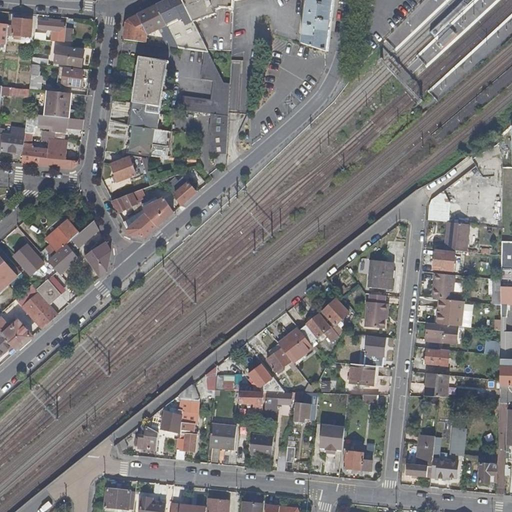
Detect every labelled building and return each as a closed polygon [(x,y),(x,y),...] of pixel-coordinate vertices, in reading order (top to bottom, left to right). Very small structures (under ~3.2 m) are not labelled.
[(191,16),(182,0),(171,0),(157,7),(168,28),(178,48),(191,49),(179,23),(191,16)] [(231,50),(233,0),(182,0),(191,16),(208,50),(231,50)] [(332,0),(306,0),(305,29),(304,35),(303,44),(328,52),(330,23),(332,0)] [(168,28),(157,7),(139,16),(148,35),(160,29),(169,46),(178,48),(168,28)] [(148,35),(139,16),(133,19),(130,21),(127,25),(125,38),(147,42),(148,35)] [(208,50),(191,16),(179,23),(191,49),(205,52),(209,52),(208,50)] [(31,37),(32,21),(14,20),(13,21),(12,26),(12,35),(31,37)] [(66,28),(67,24),(61,24),(61,21),(50,20),(50,23),(40,22),(39,30),(58,32),(58,42),(65,43),(65,41),(66,28)] [(7,39),(8,25),(0,24),(0,43),(6,45),(7,39)] [(441,49),(456,34),(451,29),(436,44),(441,49)] [(55,42),(54,63),(85,65),(85,44),(55,42)] [(229,117),(230,84),(224,83),(209,52),(205,52),(202,79),(214,81),(211,100),(182,96),(180,110),(194,112),(212,115),(229,117)] [(41,65),(42,55),(33,54),(32,64),(40,65),(41,65)] [(163,90),(167,61),(139,56),(137,71),(132,102),(147,104),(160,106),(163,90)] [(39,76),(40,65),(32,64),(31,76),(39,76)] [(82,89),(84,72),(65,68),(64,80),(62,80),(61,86),(82,89)] [(41,91),(42,83),(39,82),(31,82),(30,90),(41,91)] [(29,97),(30,90),(2,87),(1,94),(29,97)] [(68,119),(72,94),(49,91),(47,107),(34,105),(28,105),(27,115),(47,116),(68,119)] [(159,114),(146,112),(147,104),(132,102),(128,123),(131,124),(157,128),(159,114)] [(159,114),(160,106),(147,104),(146,112),(159,114)] [(33,128),(33,122),(36,123),(36,128),(49,129),(49,134),(42,134),(41,141),(49,141),(50,139),(66,140),(67,132),(65,131),(65,128),(70,128),(83,129),(85,121),(68,119),(47,116),(27,115),(26,130),(25,137),(25,143),(32,144),(32,140),(33,134),(35,133),(35,129),(33,128)] [(227,154),(229,117),(212,115),(210,154),(227,154)] [(128,151),(132,152),(157,155),(168,157),(168,152),(171,130),(161,128),(157,128),(131,124),(128,151)] [(25,137),(26,130),(12,128),(11,135),(25,137)] [(25,143),(25,137),(11,135),(4,135),(3,152),(24,154),(25,143)] [(79,161),(47,158),(48,150),(33,148),(31,148),(32,144),(25,143),(24,154),(22,164),(72,170),(78,165),(79,161)] [(159,183),(148,156),(143,155),(149,170),(155,184),(159,183)] [(135,173),(130,157),(125,159),(112,164),(118,182),(136,175),(135,173)] [(175,194),(189,183),(184,178),(179,182),(176,178),(170,183),(175,194)] [(181,206),(197,193),(189,183),(175,194),(181,206)] [(174,213),(164,192),(146,215),(158,227),(174,213)] [(136,204),(135,202),(131,194),(122,198),(127,208),(136,204)] [(127,208),(122,198),(112,201),(118,213),(127,208)] [(145,238),(158,227),(146,215),(128,231),(130,235),(145,238)] [(74,239),(81,233),(70,221),(69,220),(48,238),(47,240),(48,241),(52,245),(47,250),(50,254),(46,257),(49,261),(66,246),(74,239)] [(80,246),(99,230),(95,221),(81,233),(74,239),(80,246)] [(469,250),(472,224),(450,222),(447,249),(469,250)] [(106,243),(99,230),(80,246),(86,256),(106,243)] [(511,241),(502,241),(501,270),(501,276),(501,287),(511,287),(511,241)] [(107,273),(110,252),(106,243),(86,256),(95,269),(101,278),(107,273)] [(44,263),(29,246),(15,257),(31,275),(44,263)] [(61,275),(78,260),(66,246),(49,261),(61,275)] [(450,271),(451,251),(434,250),(432,269),(450,271)] [(22,273),(16,266),(12,270),(0,255),(0,292),(22,273)] [(390,290),(393,262),(371,260),(369,288),(390,290)] [(451,300),(454,275),(437,274),(436,287),(433,287),(432,298),(439,298),(451,300)] [(61,294),(48,279),(37,290),(40,293),(50,304),(61,294)] [(24,308),(40,293),(37,290),(32,285),(8,307),(15,315),(24,308)] [(511,287),(501,287),(501,305),(501,317),(506,317),(507,310),(509,310),(509,305),(507,305),(507,303),(511,303),(511,287)] [(59,314),(50,304),(40,293),(24,308),(43,328),(59,314)] [(386,319),(386,312),(388,312),(389,311),(390,303),(386,303),(386,296),(371,294),(371,301),(368,301),(366,326),(385,327),(386,319)] [(459,326),(462,301),(451,300),(439,298),(437,324),(445,325),(458,326),(459,326)] [(350,314),(338,300),(324,311),(332,322),(335,326),(337,324),(350,314)] [(331,327),(321,314),(308,324),(318,337),(326,330),(331,327)] [(33,337),(16,318),(8,325),(5,321),(1,316),(0,317),(0,331),(6,338),(14,347),(17,351),(33,337)] [(342,330),(337,324),(335,326),(332,322),(331,323),(332,326),(338,333),(339,334),(342,330)] [(318,337),(308,324),(300,330),(310,343),(318,337)] [(443,337),(445,326),(427,324),(426,335),(436,337),(443,337)] [(455,344),(458,326),(445,325),(445,326),(443,337),(443,343),(455,344)] [(338,333),(332,326),(331,327),(326,330),(330,334),(332,333),(335,336),(338,333)] [(310,343),(300,330),(298,327),(283,339),(285,341),(280,346),(283,348),(292,361),(293,362),(308,351),(313,347),(310,343)] [(0,359),(14,347),(6,338),(0,331),(0,359)] [(511,331),(505,331),(500,332),(500,342),(500,356),(500,360),(511,360),(511,331)] [(382,367),(385,339),(367,337),(364,365),(379,367),(382,367)] [(499,355),(500,342),(484,340),(483,354),(499,355)] [(332,357),(321,343),(315,349),(327,365),(329,362),(332,357)] [(292,361),(283,348),(268,359),(278,373),(284,369),(283,367),(292,361)] [(448,366),(450,350),(427,348),(426,360),(424,360),(423,365),(425,366),(425,373),(427,373),(444,375),(445,366),(448,366)] [(273,377),(262,364),(250,373),(255,380),(261,387),(269,380),(270,380),(272,378),(273,377)] [(378,375),(379,367),(364,365),(351,364),(349,383),(373,385),(374,374),(378,375)] [(511,387),(511,364),(498,365),(499,375),(498,387),(511,387)] [(215,386),(216,374),(218,365),(210,372),(209,385),(215,386)] [(450,398),(452,376),(444,375),(427,373),(425,397),(439,398),(450,398)] [(314,389),(306,378),(302,382),(308,389),(305,393),(312,393),(314,389)] [(261,387),(255,380),(253,383),(260,391),(263,392),(263,389),(261,387)] [(199,401),(193,385),(178,396),(180,399),(181,401),(180,408),(184,409),(183,411),(191,411),(198,412),(199,401)] [(262,403),(263,396),(263,392),(240,392),(239,403),(262,403)] [(291,403),(292,394),(274,393),(274,392),(273,392),(266,392),(266,396),(265,409),(264,417),(274,417),(275,417),(275,402),(291,403)] [(378,404),(379,395),(364,395),(363,403),(378,404)] [(166,412),(181,401),(180,399),(178,396),(162,409),(164,411),(166,412)] [(309,418),(310,404),(296,403),(294,422),(304,422),(305,418),(309,418)] [(264,417),(265,409),(262,409),(256,408),(255,417),(264,417)] [(190,423),(191,411),(183,411),(182,415),(180,430),(185,431),(189,431),(189,429),(189,427),(190,423)] [(180,430),(182,415),(179,414),(166,412),(164,416),(162,428),(180,432),(180,430)] [(156,450),(159,432),(143,423),(140,425),(143,426),(142,435),(140,435),(140,437),(139,444),(138,448),(156,450)] [(234,450),(237,426),(211,423),(209,444),(224,446),(224,449),(234,450)] [(343,449),(345,428),(321,426),(320,446),(327,447),(326,450),(336,451),(336,448),(343,449)] [(464,456),(466,430),(452,429),(450,454),(464,456)] [(194,452),(196,434),(185,434),(184,440),(184,451),(194,452)] [(272,456),(273,437),(253,436),(251,455),(272,456)] [(431,474),(434,453),(435,437),(420,436),(419,454),(417,465),(407,465),(406,475),(431,477),(431,474)] [(293,463),(296,438),(289,437),(288,443),(287,447),(286,463),(293,463)] [(127,445),(125,438),(114,446),(116,452),(123,453),(121,449),(127,445)] [(184,451),(184,440),(179,439),(177,439),(175,459),(184,460),(184,451)] [(286,463),(287,447),(279,445),(277,471),(285,472),(286,463)] [(357,469),(358,460),(358,453),(351,452),(351,450),(345,449),(343,460),(346,461),(346,468),(357,469)] [(456,477),(457,461),(445,461),(439,460),(437,458),(438,453),(434,453),(431,474),(436,475),(436,478),(444,479),(444,476),(456,477)] [(367,470),(368,461),(358,460),(357,469),(367,470)] [(497,482),(497,465),(489,464),(480,464),(479,482),(490,483),(490,481),(497,482)] [(130,499),(131,491),(108,489),(107,490),(105,508),(114,509),(129,510),(130,504),(130,499)] [(163,511),(165,504),(160,503),(152,502),(153,498),(141,497),(139,511),(163,511)] [(228,511),(230,501),(219,500),(217,500),(209,500),(207,511),(228,511)] [(261,511),(262,505),(243,503),(242,511),(261,511)]
